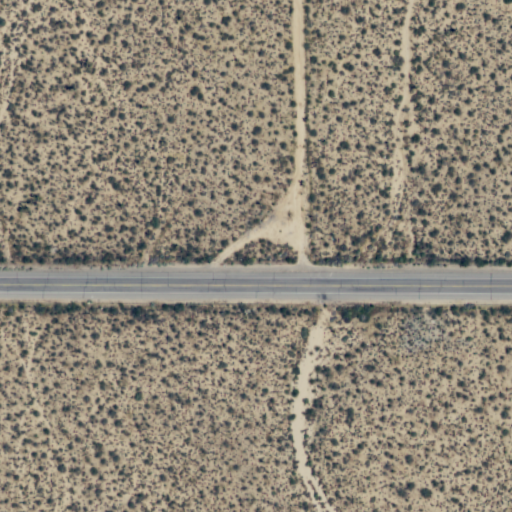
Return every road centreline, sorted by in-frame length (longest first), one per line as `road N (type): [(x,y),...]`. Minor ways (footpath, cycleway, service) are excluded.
road 1 (trunk): [(0,285),(336,286)]
road 2 (residential): [(302,286),(298,0)]
road 3 (trunk): [(356,286),(511,286)]
